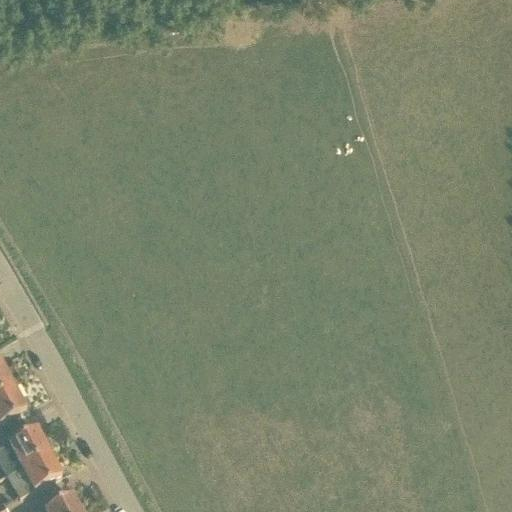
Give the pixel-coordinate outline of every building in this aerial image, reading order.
[(0,398),(13,391),(1,368),(0,368),(0,398)] [(0,429),(26,415),(13,391),(0,398),(0,429)] [(0,467),(7,480),(49,458),(36,434),(0,453),(0,467)] [(20,503),(62,481),(49,458),(7,480),(14,493),(20,503)] [(78,511),(72,500),(49,511),(78,511)]
